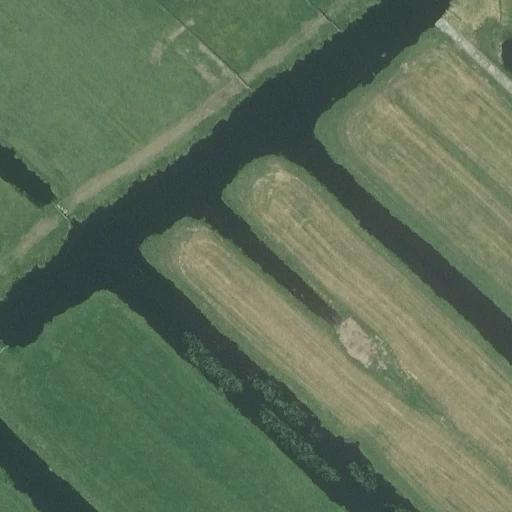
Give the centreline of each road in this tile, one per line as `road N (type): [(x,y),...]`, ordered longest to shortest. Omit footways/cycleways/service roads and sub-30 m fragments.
road 1 (track): [(342,0),(260,72),(67,208),(0,279)]
road 2 (track): [(511,92),(448,33),(466,0)]
